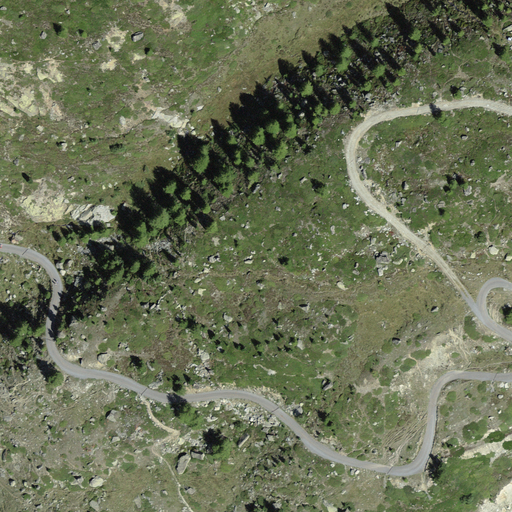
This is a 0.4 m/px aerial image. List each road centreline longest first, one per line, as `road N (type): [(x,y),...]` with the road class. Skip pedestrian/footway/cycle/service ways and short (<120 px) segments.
road 1 (track): [(138,388),(159,398),(255,398),(320,451),(401,472),(425,457),(441,380),(511,378)]
road 2 (track): [(480,311),(349,172),(361,125),(385,110),(473,101),(511,111)]
road 3 (track): [(0,248),(43,259),(54,277),(49,342),(57,358),(76,373),(138,388)]
